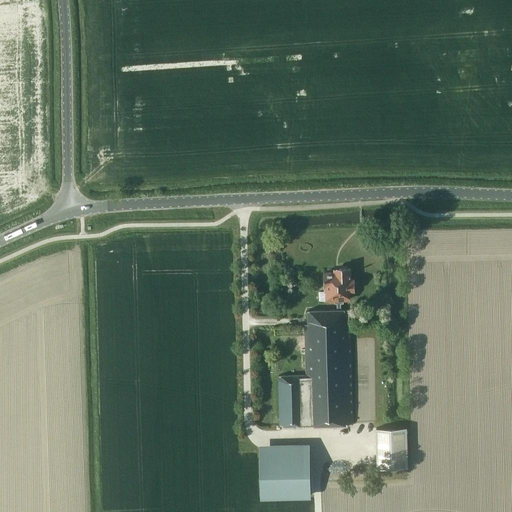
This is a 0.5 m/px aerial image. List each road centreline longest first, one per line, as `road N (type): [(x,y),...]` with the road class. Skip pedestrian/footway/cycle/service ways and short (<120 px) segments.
road 1 (tertiary): [(511,194),(423,190),(72,208)]
road 2 (tertiary): [(72,208),(61,0)]
